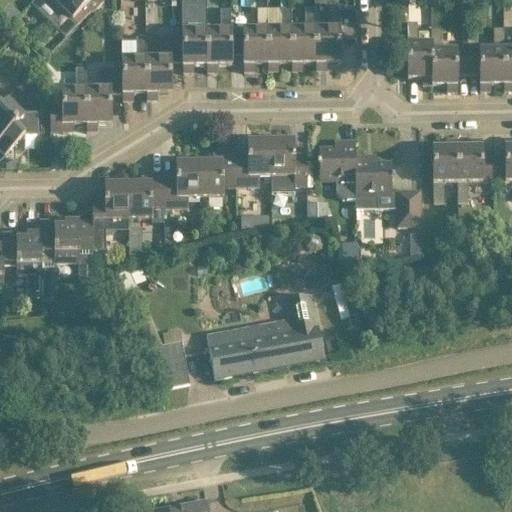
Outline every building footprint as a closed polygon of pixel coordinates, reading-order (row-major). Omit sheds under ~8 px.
[(62,13),(72,23),(94,0),(36,0),(30,7),(34,12),(43,3),(58,17),(62,13)] [(290,12),(291,68),(291,75),(297,75),(297,73),(302,73),(302,67),(315,67),(314,11),(304,12),(304,31),(291,31),(291,12),(290,12)] [(339,11),(329,11),(329,31),(315,31),(315,11),(314,11),(315,67),(315,75),(321,75),(321,73),(326,73),(326,67),(340,67),(339,11)] [(267,68),(266,12),(258,12),(258,33),(243,33),(243,34),(243,59),(243,68),(243,76),(249,76),(249,74),(254,74),(254,68),(267,68)] [(266,12),(267,68),(267,76),(273,75),(273,73),(278,73),(278,68),(291,68),(290,12),(281,12),(281,32),(267,32),(267,12),(266,12)] [(170,41),(171,66),(182,66),(182,69),(183,69),(183,77),(188,77),(188,75),(193,75),(193,69),(207,69),(206,13),(197,13),(197,34),(182,34),(182,41),(170,41)] [(206,13),(207,69),(207,76),(212,76),(212,74),(217,74),(217,69),(231,69),(231,59),(243,59),(243,58),(243,34),(232,34),(232,32),(231,32),(230,13),(220,13),(220,34),(207,34),(207,13),(206,13)] [(417,47),(417,26),(407,26),(407,82),(422,82),(422,89),(430,89),(430,47),(417,47)] [(10,29),(4,36),(11,43),(17,36),(10,29)] [(456,78),(468,78),(467,54),(440,55),(439,34),(429,34),(430,47),(430,89),(446,89),(446,96),(457,96),(456,78)] [(503,88),(503,54),(502,34),(492,34),(492,54),(467,54),(468,78),(479,78),(479,96),(490,96),(490,88),(503,88)] [(122,97),(122,105),(128,105),(128,103),(133,103),(133,97),(146,97),(146,104),(147,104),(146,41),(136,41),(136,62),(122,62),(122,97)] [(146,41),(147,104),(152,104),(152,102),(157,102),(157,97),(171,97),(171,66),(170,41),(161,41),(161,61),(147,61),(147,41),(146,41)] [(511,53),(503,54),(503,88),(503,95),(511,95),(511,53)] [(86,72),(87,135),(92,135),(91,133),(97,133),(97,128),(111,128),(111,97),(122,97),(122,62),(121,62),(121,72),(100,72),(100,92),(87,92),(87,72),(86,72)] [(87,135),(86,72),(76,72),(76,93),(62,93),(62,110),(50,110),(50,116),(50,136),(68,136),(67,134),(73,134),(73,128),(86,128),(86,135),(87,135)] [(6,100),(0,106),(0,153),(4,158),(23,139),(37,139),(37,117),(24,117),(6,100)] [(504,160),(493,160),(493,186),(511,185),(511,142),(504,142),(504,160)] [(442,187),(455,187),(458,187),(457,150),(457,143),(447,143),(447,150),(432,151),(432,171),(433,207),(442,207),(442,187)] [(457,150),(458,187),(455,187),(456,207),(459,207),(466,207),(466,187),(493,186),(493,160),(482,161),(481,143),(471,143),(471,150),(457,150)] [(247,159),(234,159),(234,191),(258,191),(258,180),(269,180),(269,144),(247,144),(247,159)] [(269,144),(269,180),(271,180),(270,197),(294,197),(294,191),(307,191),(307,164),(294,164),(294,144),(269,144)] [(319,185),(335,184),(335,198),(343,204),(354,204),(354,184),(354,160),(355,160),(355,145),(342,146),(342,154),(319,154),(319,167),(319,185)] [(212,165),(198,165),(198,201),(222,201),(222,191),(234,191),(234,159),(212,159),(212,165)] [(377,212),(377,200),(391,199),(391,181),(391,168),(375,168),(368,168),(368,160),(355,160),(354,160),(354,184),(354,204),(355,204),(355,203),(356,203),(356,213),(377,212)] [(175,180),(164,180),(164,212),(186,212),(186,201),(198,201),(198,165),(175,166),(175,180)] [(141,187),(127,187),(127,223),(151,223),(151,227),(164,227),(164,212),(164,180),(141,181),(141,187)] [(92,215),(92,234),(107,234),(116,234),(116,223),(127,223),(127,187),(104,187),(104,208),(92,208),(92,215)] [(420,232),(420,196),(396,196),(396,232),(420,232)] [(327,207),(307,207),(307,222),(327,222),(327,207)] [(92,256),(92,234),(92,215),(77,215),(77,224),(39,224),(40,236),(41,268),(54,267),(54,269),(77,269),(78,286),(92,286),(92,256)] [(240,233),(250,233),(250,220),(240,220),(240,233)] [(2,237),(2,249),(2,267),(16,266),(16,280),(24,280),(25,302),(41,301),(41,294),(41,280),(41,268),(40,236),(2,237)] [(141,246),(129,246),(129,259),(141,259),(141,246)] [(421,259),(421,248),(410,249),(410,259),(421,259)] [(327,288),(331,327),(347,325),(343,286),(327,288)] [(41,294),(41,301),(41,306),(55,305),(55,294),(41,294)] [(288,323),(281,324),(206,339),(210,364),(214,383),(324,363),(320,343),(312,298),(284,304),(288,323)] [(153,350),(150,351),(155,364),(184,359),(181,345),(162,348),(153,350)]
